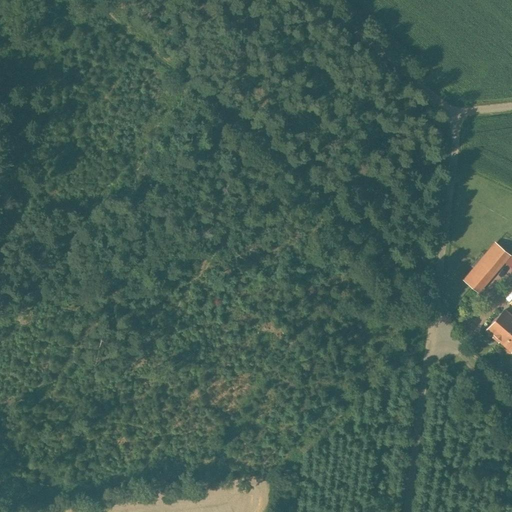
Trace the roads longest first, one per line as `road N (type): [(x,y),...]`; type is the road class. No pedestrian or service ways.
road 1 (track): [(433,273),(104,0)]
road 2 (residential): [(454,116),(407,511)]
road 3 (residential): [(318,0),(454,116)]
